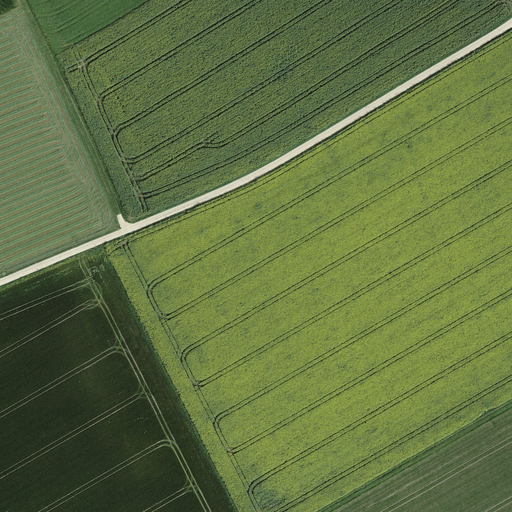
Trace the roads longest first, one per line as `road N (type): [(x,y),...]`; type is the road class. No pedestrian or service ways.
road 1 (track): [(0,282),(273,165),(511,22)]
road 2 (track): [(20,0),(126,229)]
